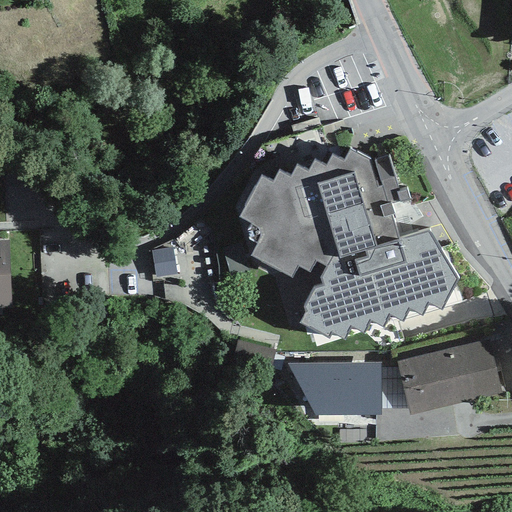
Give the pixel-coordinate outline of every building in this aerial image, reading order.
[(457,279),(428,231),(413,235),(389,155),(371,160),(350,149),(344,160),(332,154),(325,167),(313,160),(307,171),(295,165),(289,178),(279,172),(273,183),(260,176),(238,218),(258,228),(260,236),(250,256),(292,277),(298,266),(309,272),(315,262),(325,267),(319,278),(321,286),(313,289),(304,306),(305,311),(299,324),(328,339),(332,333),(344,339),(351,325),(364,331),(370,319),(383,326),(389,313),(402,320),(408,308),(421,315),(428,302),(441,309),(457,279)] [(0,241),(0,307),(10,307),(8,241),(0,241)] [(486,339),(396,362),(410,415),(500,392),(486,339)] [(275,351),(238,342),(232,366),(269,375),(275,351)] [(379,363),(287,363),(314,415),(379,415),(379,363)]
